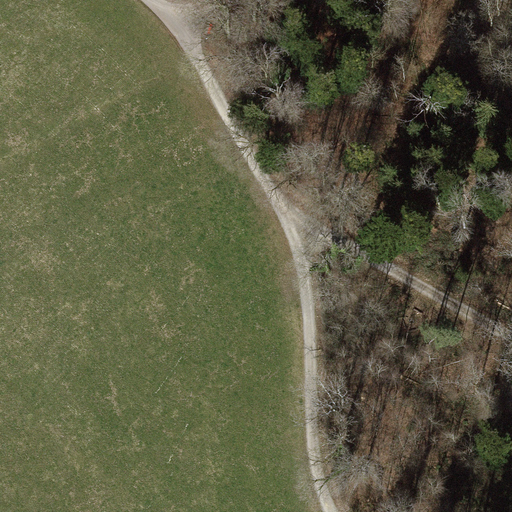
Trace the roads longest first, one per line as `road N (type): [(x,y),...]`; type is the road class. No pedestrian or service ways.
road 1 (track): [(283,212),(307,289),(317,455),(333,511)]
road 2 (track): [(511,337),(283,212)]
road 3 (track): [(173,19),(283,212)]
